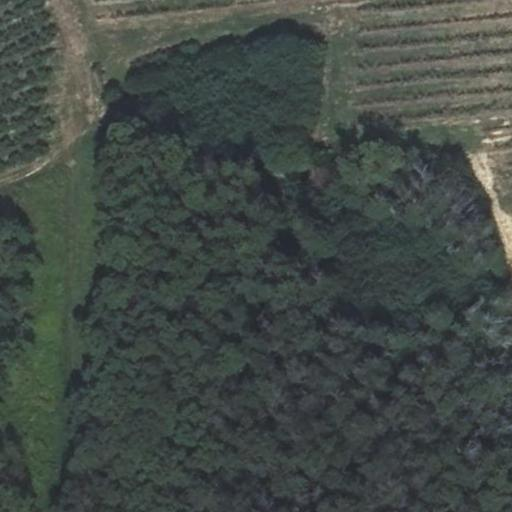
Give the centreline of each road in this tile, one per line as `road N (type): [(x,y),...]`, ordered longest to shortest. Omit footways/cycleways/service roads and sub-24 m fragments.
road 1 (track): [(83,144),(75,177),(67,511)]
road 2 (track): [(83,144),(89,102),(58,0)]
